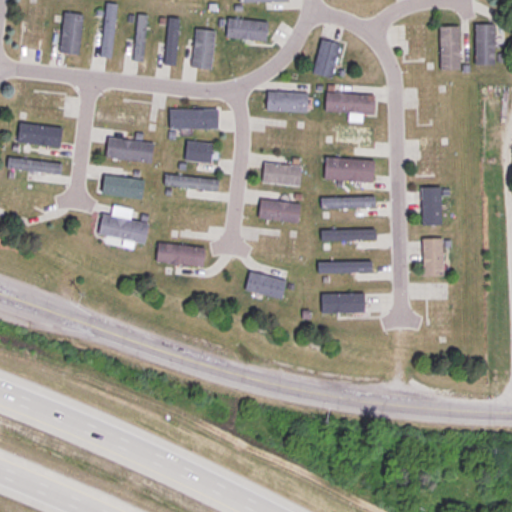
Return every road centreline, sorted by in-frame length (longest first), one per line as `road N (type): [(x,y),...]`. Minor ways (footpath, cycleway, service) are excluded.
road 1 (tertiary): [(0,290),(179,356),(310,392),(407,408),(511,409)]
road 2 (residential): [(312,0),(280,64),(239,90),(87,83),(0,65)]
road 3 (residential): [(313,10),(363,31),(394,79),(401,313)]
road 4 (motorway): [(268,511),(0,385)]
road 5 (residential): [(239,90),(234,248)]
road 6 (residential): [(87,83),(77,211)]
